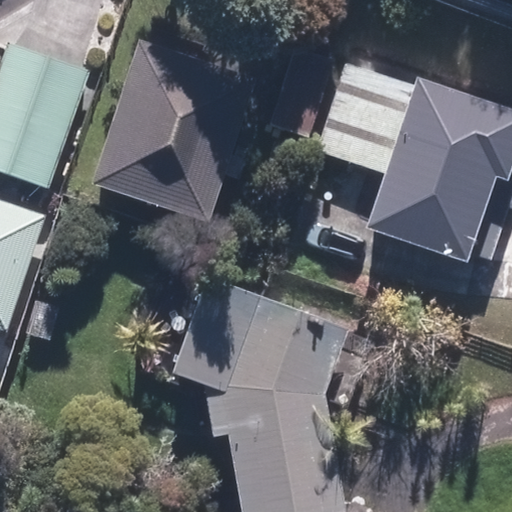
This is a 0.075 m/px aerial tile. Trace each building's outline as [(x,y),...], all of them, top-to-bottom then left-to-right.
[(87,73),(9,45),(0,70),(0,172),(47,188),(87,73)] [(254,84),(140,47),(93,186),(208,224),(254,84)] [(330,67),(289,55),(266,129),(307,142),(330,67)] [(316,151),(383,174),(364,231),(465,265),(494,181),(504,185),(511,161),(511,116),(417,84),(416,87),(346,63),(316,151)] [(0,331),(5,333),(46,217),(0,201),(0,331)] [(208,277),(172,376),(224,394),(240,511),(342,511),(325,387),(348,331),(208,277)]
